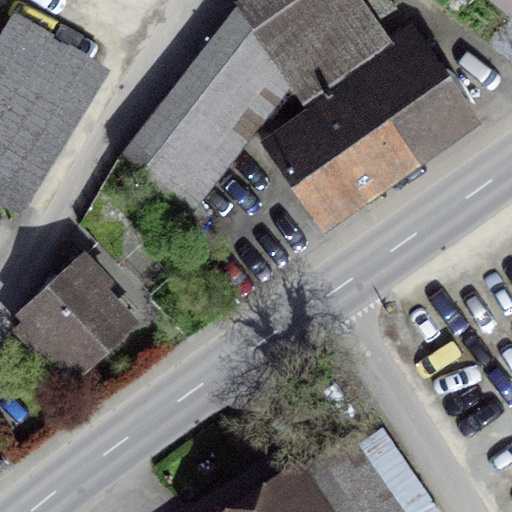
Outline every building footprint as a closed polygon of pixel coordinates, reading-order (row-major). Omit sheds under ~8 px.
[(249,0),(230,14),(288,95),(295,109),(388,40),(357,0),(249,0)] [(288,95),(230,14),(116,164),(188,224),(288,95)] [(102,72),(10,19),(0,37),(0,208),(17,218),(102,72)] [(414,38),(258,149),(322,238),(478,128),(414,38)] [(79,261),(10,324),(72,391),(141,328),(79,261)] [(333,511),(294,452),(202,511),(333,511)]
